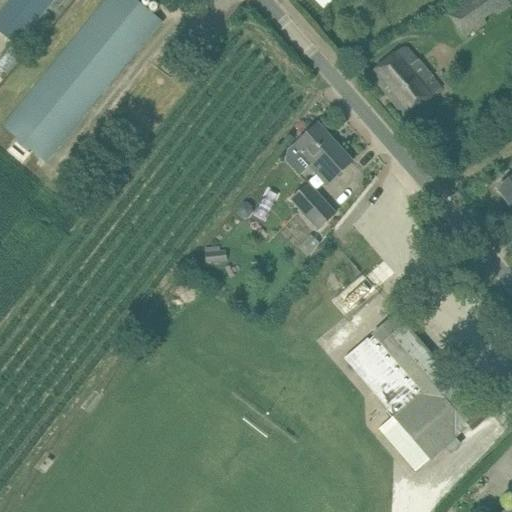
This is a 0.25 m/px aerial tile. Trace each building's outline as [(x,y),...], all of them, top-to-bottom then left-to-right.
[(10,0),(0,13),(0,32),(17,46),(53,0),(10,0)] [(162,22),(135,0),(106,0),(3,127),(46,163),(149,37),(162,22)] [(330,0),(315,0),(324,9),(332,1),(330,0)] [(466,39),(511,9),(511,6),(507,0),(469,0),(449,13),(466,39)] [(402,47),(385,62),(370,74),(405,118),(442,89),(408,46),(402,47)] [(317,124),(303,137),(292,146),(327,185),(352,162),(317,124)] [(511,178),(498,189),(511,206),(511,178)] [(317,232),(333,217),(305,187),(289,202),(317,232)] [(227,263),(226,251),(220,252),(219,247),(207,248),(208,264),(227,263)] [(368,339),(345,359),(389,410),(391,408),(396,414),(394,416),(431,459),(445,447),(450,453),(460,444),(455,438),(468,426),(472,431),(487,418),(483,413),(482,414),(397,314),(373,334),(374,336),(370,340),(368,339)]
